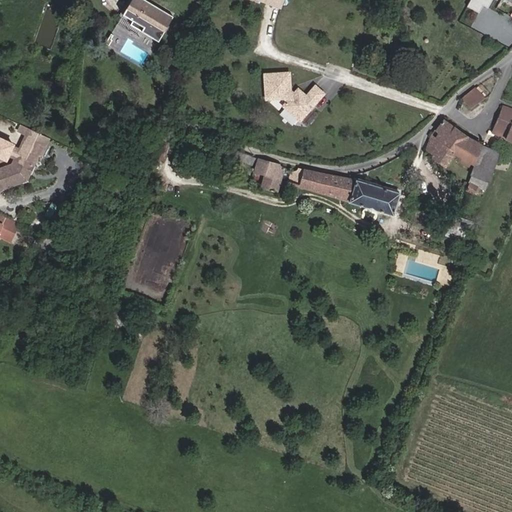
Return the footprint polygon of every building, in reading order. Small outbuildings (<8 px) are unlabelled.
[(158,42),(173,17),(144,0),(131,0),(122,15),(132,21),(130,25),(158,42)] [(259,0),(282,8),(285,0),(259,0)] [(511,0),(470,0),(467,6),(479,12),(486,0),(511,0)] [(111,39),(113,35),(110,33),(105,43),(109,46),(112,40),(111,39)] [(300,120),(323,94),(315,86),(306,97),(298,89),(293,94),(290,91),(289,73),(264,75),(266,99),(284,98),(287,101),(283,106),(300,120)] [(471,108),(485,98),(475,88),(461,99),(471,108)] [(511,110),(502,107),(491,132),(505,139),(511,141),(511,110)] [(480,145),(466,137),(443,120),(432,134),(443,142),(442,143),(455,152),(473,162),(480,145)] [(49,139),(28,129),(25,136),(46,145),(49,139)] [(445,167),(455,152),(442,143),(443,142),(432,134),(431,136),(429,141),(426,149),(434,155),(432,157),(445,167)] [(41,155),(46,145),(25,136),(19,149),(14,158),(12,164),(0,168),(0,184),(2,189),(26,180),(29,175),(28,172),(30,167),(33,166),(39,154),(41,155)] [(164,159),(170,142),(160,138),(153,155),(164,159)] [(14,158),(19,149),(12,146),(8,155),(14,158)] [(487,181),(499,153),(482,146),(471,175),(487,181)] [(252,166),(255,158),(234,149),(231,157),(252,166)] [(277,193),(286,165),(257,158),(252,171),(264,175),(260,188),(277,193)] [(349,201),(356,180),(339,177),(303,169),(299,186),(349,201)] [(291,172),(289,183),(296,185),(299,173),(291,172)] [(484,188),(487,181),(471,175),(468,182),(484,188)] [(393,215),(400,193),(356,180),(349,201),(349,202),(393,215)] [(472,193),(475,187),(470,184),(467,190),(472,193)] [(18,223),(0,214),(0,221),(3,224),(0,230),(0,236),(10,242),(18,223)] [(471,226),(474,222),(453,215),(445,235),(461,242),(464,237),(471,226)] [(468,266),(470,260),(463,256),(459,263),(468,266)] [(468,266),(459,263),(457,268),(466,272),(468,266)] [(120,323),(123,313),(109,307),(106,318),(120,323)]
